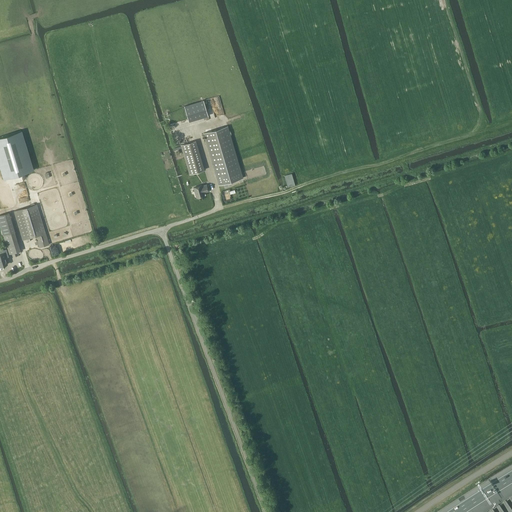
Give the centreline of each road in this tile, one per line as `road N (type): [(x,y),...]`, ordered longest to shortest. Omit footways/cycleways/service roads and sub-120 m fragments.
road 1 (unclassified): [(265,511),(161,230),(0,281)]
road 2 (track): [(218,208),(403,157)]
road 3 (track): [(403,157),(410,184),(511,154)]
